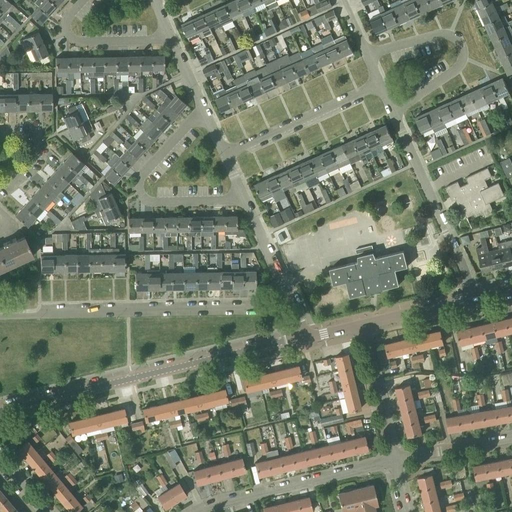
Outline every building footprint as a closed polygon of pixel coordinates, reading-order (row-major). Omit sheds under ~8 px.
[(0,0),(0,10),(6,16),(14,7),(5,0),(0,0)] [(56,7),(48,0),(36,0),(34,3),(38,7),(48,16),(56,7)] [(236,0),(225,5),(231,18),(232,21),(243,16),(236,0)] [(253,8),(249,0),(236,0),(243,16),(244,17),(255,12),(253,8)] [(331,8),(328,0),(326,0),(319,3),(319,4),(317,5),(318,6),(316,7),(318,13),(331,8)] [(413,0),(412,0),(403,4),(409,19),(420,14),(413,0)] [(431,10),(427,0),(413,0),(420,14),(431,10)] [(442,5),(440,0),(427,0),(431,10),(442,5)] [(478,9),(492,3),(497,0),(475,0),(474,1),(478,9)] [(492,3),(478,9),(481,17),(496,11),(495,9),(492,3)] [(403,4),(392,9),(398,24),(409,19),(403,4)] [(225,5),(214,10),(222,26),(232,21),(231,18),(225,5)] [(398,24),(392,9),(386,12),(383,6),(377,8),(380,15),(387,30),(398,24)] [(500,6),(495,9),(496,11),(481,17),(485,25),(500,19),(497,13),(503,10),(502,8),(501,8),(500,6)] [(48,16),(38,7),(30,16),(40,25),(48,16)] [(316,14),(313,7),(306,10),(310,17),(316,14)] [(214,10),(203,15),(209,28),(214,26),(215,29),(222,26),(214,10)] [(310,17),(306,10),(297,14),(295,15),(296,16),(294,17),(297,23),(310,17)] [(327,21),(328,22),(337,18),(333,11),(324,15),(327,21)] [(12,22),(14,20),(8,15),(5,19),(11,25),(13,23),(12,22)] [(203,15),(192,20),(198,33),(200,37),(201,38),(212,33),(209,28),(203,15)] [(387,30),(380,15),(369,20),(376,34),(387,30)] [(286,22),(288,27),(294,24),(290,17),(285,20),(286,22)] [(504,17),(500,19),(485,25),(489,34),(503,27),(502,25),(507,23),(504,17)] [(13,23),(11,25),(16,29),(20,25),(14,20),(12,22),(13,23)] [(198,33),(192,20),(181,25),(189,42),(200,37),(198,33)] [(511,33),(509,28),(504,30),(503,27),(489,34),(493,42),(507,35),(511,33)] [(30,50),(42,44),(37,33),(22,40),(19,41),(22,48),(24,52),(30,50)] [(510,41),(507,35),(493,42),(496,50),(511,43),(510,41)] [(345,36),(338,39),(337,36),(332,38),(334,41),(341,57),(353,52),(347,39),(346,40),(345,36)] [(511,43),(496,50),(500,58),(511,52),(511,46),(511,45),(511,39),(510,41),(511,43)] [(341,57),(334,41),(323,46),(325,50),(330,62),(341,57)] [(47,55),(42,44),(30,50),(35,61),(47,55)] [(260,52),(262,51),(259,45),(245,51),(249,59),(250,60),(256,57),(256,56),(259,55),(258,54),(260,53),(260,52)] [(5,61),(6,63),(12,60),(6,46),(0,52),(0,60),(3,59),(4,61),(5,61)] [(330,62),(325,50),(320,52),(317,47),(312,50),(312,51),(314,55),(319,67),(330,62)] [(208,55),(211,54),(208,48),(203,50),(206,55),(204,57),(205,58),(198,61),(201,67),(210,63),(207,57),(209,57),(208,55)] [(239,54),(243,62),(249,59),(245,51),(239,54)] [(314,55),(312,51),(301,56),(303,60),(308,72),(319,67),(314,55)] [(511,52),(500,58),(504,66),(511,62),(511,52)] [(287,55),(277,60),(287,82),(298,77),(292,65),(287,55)] [(151,56),(139,57),(139,70),(151,70),(151,56)] [(163,56),(151,56),(151,70),(163,70),(163,56)] [(91,71),(91,57),(79,58),(79,71),(84,71),(84,76),(91,76),(91,71)] [(103,71),(103,57),(91,57),(91,71),(103,71)] [(115,57),(103,57),(103,71),(103,75),(115,75),(115,57)] [(128,57),(115,57),(115,75),(128,75),(128,70),(128,57)] [(139,57),(128,57),(128,70),(139,70),(139,57)] [(67,72),(67,58),(55,58),(55,72),(67,72)] [(79,58),(67,58),(67,72),(67,80),(70,80),(73,80),(73,72),(79,71),(79,58)] [(224,60),(230,73),(235,71),(229,58),(224,60)] [(287,82),(277,60),(266,65),(269,71),(276,87),(287,82)] [(308,72),(303,60),(292,65),(298,77),(308,72)] [(216,73),(214,74),(217,80),(220,78),(218,74),(228,70),(224,61),(214,65),(217,71),(215,72),(216,73)] [(217,71),(214,65),(202,70),(205,77),(214,74),(216,73),(215,72),(217,71)] [(269,71),(258,76),(265,92),(276,87),(269,71)] [(265,92),(258,76),(246,81),(248,85),(254,97),(265,92)] [(502,78),(491,83),(498,99),(509,93),(502,78)] [(498,99),(491,83),(480,88),(487,104),(498,99)] [(248,85),(237,90),(243,102),(254,97),(248,85)] [(243,102),(237,90),(236,87),(226,91),(225,89),(224,90),(232,107),(243,102)] [(487,104),(480,88),(469,93),(476,109),(487,104)] [(163,101),(177,114),(186,104),(175,95),(171,101),(167,97),(167,96),(159,89),(153,92),(163,101)] [(219,92),(221,97),(215,100),(221,112),(232,107),(224,90),(219,92)] [(476,109),(469,93),(458,98),(465,114),(476,109)] [(27,111),(27,94),(15,95),(15,111),(27,111)] [(39,94),(27,94),(27,111),(39,111),(39,94)] [(39,94),(39,111),(52,111),(52,94),(39,94)] [(15,111),(15,95),(3,95),(3,112),(15,111)] [(147,103),(149,101),(144,97),(141,100),(147,106),(149,104),(147,103)] [(458,98),(447,103),(454,119),(465,114),(458,98)] [(177,114),(163,101),(156,110),(169,122),(177,114)] [(454,119),(447,103),(436,108),(443,123),(454,119)] [(436,108),(425,113),(432,128),(434,133),(445,128),(443,123),(436,108)] [(155,117),(151,122),(162,131),(169,122),(156,110),(152,115),(155,117)] [(68,129),(82,123),(77,111),(68,116),(63,118),(68,129)] [(432,128),(425,113),(414,118),(421,134),(432,128)] [(131,121),(129,122),(135,128),(138,124),(131,118),(130,120),(131,121)] [(162,131),(151,122),(147,118),(138,127),(143,131),(153,141),(162,131)] [(82,123),(68,129),(73,141),(79,138),(82,143),(90,139),(82,123)] [(382,146),(392,142),(385,126),(375,130),(382,146)] [(382,146),(375,130),(364,135),(371,151),(382,146)] [(153,141),(143,131),(135,140),(145,149),(153,141)] [(115,138),(117,137),(112,132),(109,136),(114,141),(116,139),(115,138)] [(364,135),(353,140),(362,162),(364,164),(368,162),(364,154),(371,151),(364,135)] [(145,149),(135,140),(131,145),(126,141),(123,145),(137,158),(145,149)] [(353,140),(342,145),(350,163),(352,167),(362,162),(353,140)] [(137,158),(123,145),(122,146),(126,150),(119,158),(129,167),(137,158)] [(339,168),(350,163),(342,145),(331,150),(339,168)] [(447,154),(443,146),(441,147),(441,148),(439,149),(442,156),(447,154)] [(442,156),(439,149),(430,153),(433,160),(442,156)] [(331,150),(320,155),(328,173),(339,168),(331,150)] [(63,163),(79,177),(83,172),(80,169),(84,165),(72,153),(63,163)] [(100,157),(98,159),(103,164),(106,160),(100,154),(99,156),(100,157)] [(320,155),(309,160),(316,176),(317,178),(328,173),(320,155)] [(119,158),(111,167),(121,176),(129,167),(119,158)] [(500,162),(507,178),(511,176),(511,164),(509,158),(500,162)] [(316,176),(309,160),(298,165),(306,181),(316,176)] [(79,177),(63,163),(55,171),(67,183),(68,182),(71,178),(75,181),(79,177)] [(306,181),(298,165),(287,170),(294,186),(306,181)] [(380,175),(389,171),(386,165),(377,169),(380,175)] [(121,176),(111,167),(103,176),(113,185),(121,176)] [(491,176),(487,168),(487,167),(466,178),(468,183),(459,187),(457,182),(445,187),(452,201),(457,199),(466,218),(474,214),(475,217),(484,213),(485,216),(494,212),(489,202),(504,194),(498,181),(483,189),(479,181),(491,176)] [(287,170),(276,175),(284,191),(294,186),(287,170)] [(71,186),(68,182),(67,183),(55,171),(47,180),(63,195),(71,186)] [(284,191),(276,175),(266,180),(273,196),(284,191)] [(86,183),(85,182),(86,180),(81,176),(78,180),(84,185),(86,183)] [(56,196),(60,200),(62,198),(62,197),(64,195),(63,195),(47,180),(39,189),(51,200),(56,196)] [(93,187),(86,180),(85,182),(86,183),(84,185),(90,191),(93,187)] [(273,196),(266,180),(254,185),(262,202),(273,196)] [(105,195),(100,184),(89,196),(92,201),(94,200),(97,208),(93,209),(95,214),(115,204),(110,192),(105,195)] [(51,200),(39,189),(31,198),(43,209),(51,200)] [(31,198),(23,207),(35,218),(43,209),(31,198)] [(304,208),(302,209),(304,213),(314,209),(311,203),(306,206),(304,207),(304,208)] [(97,218),(105,215),(108,221),(120,215),(115,204),(95,214),(97,218)] [(67,214),(72,209),(68,206),(63,210),(67,214)] [(35,218),(23,207),(15,216),(27,227),(35,218)] [(52,217),(54,215),(49,211),(45,215),(51,220),(53,218),(52,217)] [(294,218),(290,211),(281,216),(285,223),(294,218)] [(61,221),(54,215),(52,217),(53,218),(51,220),(57,225),(61,221)] [(236,216),(224,217),(225,230),(224,235),(236,235),(236,237),(245,237),(242,229),(237,230),(236,216)] [(188,217),(176,218),(177,231),(189,231),(188,217)] [(201,231),(200,217),(188,217),(189,231),(189,237),(191,236),(194,236),(194,231),(200,231),(201,231)] [(200,217),(201,231),(200,231),(200,236),(210,236),(210,244),(213,244),(213,242),(215,242),(215,235),(213,236),(213,231),(212,217),(200,217)] [(225,230),(224,217),(212,217),(213,231),(225,230)] [(283,224),(280,217),(271,221),(274,228),(283,224)] [(141,232),(140,218),(128,219),(128,232),(141,232)] [(152,218),(140,218),(141,232),(153,232),(152,218)] [(165,232),(164,218),(152,218),(153,232),(165,232)] [(177,231),(176,218),(164,218),(165,232),(165,237),(167,237),(170,237),(170,232),(177,231)] [(76,222),(75,220),(70,222),(74,230),(85,227),(83,222),(79,223),(78,221),(76,222)] [(42,225),(39,229),(45,234),(48,230),(42,225)] [(51,234),(51,237),(52,242),(61,242),(61,243),(64,243),(64,241),(67,241),(66,233),(51,234)] [(0,247),(0,257),(5,268),(32,256),(33,256),(24,237),(23,237),(13,242),(11,240),(11,241),(7,243),(7,242),(6,242),(7,245),(0,247)] [(492,269),(488,252),(485,238),(480,239),(482,247),(476,249),(477,255),(478,255),(482,272),(492,269)] [(511,250),(511,240),(497,244),(499,249),(503,267),(511,264),(511,256),(511,251),(511,250)] [(373,250),(372,246),(355,250),(356,254),(373,250)] [(124,254),(118,254),(118,250),(116,249),(112,249),(112,255),(112,271),(125,271),(124,254)] [(499,249),(488,252),(492,269),(503,267),(499,249)] [(403,251),(375,258),(373,253),(357,257),(358,262),(329,269),(333,285),(346,282),(350,297),(365,293),(366,295),(371,293),(372,294),(378,292),(384,290),(383,289),(399,285),(395,270),(407,267),(403,251)] [(64,255),(52,256),(52,272),(64,272),(64,255)] [(76,272),(76,255),(64,255),(64,272),(76,272)] [(88,255),(76,255),(76,272),(88,272),(88,255)] [(100,255),(88,255),(88,272),(100,271),(100,255)] [(112,255),(100,255),(100,271),(112,271),(112,255)] [(52,272),(52,256),(40,256),(40,272),(52,272)] [(314,262),(315,270),(326,268),(325,260),(314,262)] [(216,269),(216,268),(207,268),(207,273),(207,289),(219,289),(219,269),(216,269)] [(221,272),(221,269),(219,269),(219,289),(231,289),(231,272),(221,272)] [(159,271),(150,271),(147,271),(147,274),(147,290),(159,290),(159,274),(159,271)] [(243,272),(231,272),(231,289),(243,288),(243,272)] [(255,272),(243,272),(243,288),(256,288),(255,272)] [(171,273),(159,274),(159,290),(171,290),(171,273)] [(183,273),(171,273),(171,290),(183,289),(183,273)] [(195,289),(195,273),(183,273),(183,289),(195,289)] [(207,289),(207,273),(195,273),(195,289),(207,289)] [(147,290),(147,274),(134,274),(135,290),(147,290)] [(508,333),(505,319),(493,322),(496,336),(508,333)] [(493,322),(481,325),(484,339),(496,336),(493,322)] [(481,325),(468,328),(472,342),(484,339),(481,325)] [(472,342),(468,328),(456,331),(459,345),(472,342)] [(440,331),(426,334),(429,347),(443,343),(440,331)] [(426,334),(413,338),(416,350),(429,347),(426,334)] [(413,338),(399,341),(402,353),(416,350),(413,338)] [(399,341),(385,344),(388,357),(402,353),(399,341)] [(338,371),(350,368),(346,354),(335,357),(338,371)] [(298,366),(284,369),(287,382),(301,378),(298,366)] [(350,368),(338,371),(341,384),(353,382),(350,368)] [(287,382),(284,369),(271,373),(274,385),(287,382)] [(503,386),(507,385),(511,383),(511,372),(511,373),(501,375),(503,386)] [(271,373),(257,376),(260,388),(274,385),(271,373)] [(260,388),(257,376),(243,380),(247,398),(261,394),(260,388)] [(423,381),(425,389),(432,387),(430,379),(423,381)] [(356,395),(353,382),(341,384),(345,398),(356,395)] [(399,400),(412,397),(409,385),(396,388),(399,400)] [(210,393),(213,405),(227,401),(224,389),(210,393)] [(210,393),(197,396),(200,408),(213,405),(210,393)] [(356,395),(345,398),(348,412),(360,409),(356,395)] [(197,396),(183,399),(186,412),(200,408),(197,396)] [(238,398),(242,412),(247,411),(244,396),(238,398)] [(415,409),(412,397),(399,400),(402,412),(415,409)] [(236,398),(230,400),(229,400),(233,414),(239,413),(236,398)] [(186,412),(183,399),(170,403),(172,415),(186,412)] [(321,404),(324,411),(331,408),(328,401),(321,404)] [(172,415),(170,403),(156,406),(159,418),(172,415)] [(159,418),(156,406),(142,410),(145,422),(159,418)] [(507,407),(495,409),(498,423),(510,421),(507,407)] [(123,409),(110,413),(112,425),(126,421),(123,409)] [(415,409),(402,412),(405,425),(418,421),(415,409)] [(495,409),(483,411),(486,426),(498,423),(495,409)] [(486,426),(483,411),(471,414),(473,428),(486,426)] [(207,412),(201,414),(202,420),(205,430),(210,428),(208,419),(207,412)] [(112,425),(110,413),(96,416),(99,428),(100,433),(100,434),(106,432),(114,430),(112,425)] [(473,428),(471,414),(458,416),(461,430),(473,428)] [(99,428),(96,416),(82,419),(85,431),(99,428)] [(461,430),(458,416),(446,418),(449,433),(461,430)] [(85,431),(82,419),(69,423),(71,435),(85,431)] [(362,426),(360,419),(351,422),(352,427),(352,428),(362,426)] [(142,421),(136,423),(138,429),(139,433),(144,432),(142,421)] [(422,434),(418,421),(405,425),(408,437),(422,434)] [(31,438),(35,443),(40,439),(36,434),(31,438)] [(64,439),(77,455),(82,451),(69,435),(64,439)] [(352,440),(355,453),(367,450),(364,437),(352,440)] [(352,440),(340,443),(343,456),(355,453),(352,440)] [(36,453),(26,442),(17,450),(26,461),(36,453)] [(255,455),(253,442),(245,444),(248,456),(255,455)] [(343,456),(340,443),(327,446),(331,459),(343,456)] [(327,446),(315,449),(319,462),(331,459),(327,446)] [(315,449),(303,452),(306,465),(319,462),(315,449)] [(49,460),(54,456),(51,451),(45,455),(49,460)] [(176,466),(171,458),(167,451),(162,455),(171,469),(176,466)] [(176,466),(185,461),(180,452),(171,458),(176,466)] [(306,465),(303,452),(291,455),(294,468),(306,465)] [(36,453),(26,461),(35,471),(45,464),(36,453)] [(294,468),(291,455),(279,457),(282,471),(294,468)] [(54,456),(49,460),(53,465),(58,460),(54,456)] [(282,471),(279,457),(267,460),(270,474),(282,471)] [(229,462),(233,475),(245,472),(241,458),(229,462)] [(511,472),(511,468),(510,459),(498,461),(501,475),(511,472)] [(270,474),(267,460),(254,463),(258,477),(270,474)] [(501,475),(498,461),(486,464),(488,478),(501,475)] [(233,475),(229,462),(217,465),(221,478),(233,475)] [(54,474),(45,464),(35,471),(45,482),(54,474)] [(488,478),(486,464),(473,466),(476,480),(488,478)] [(217,465),(205,468),(209,482),(221,478),(217,465)] [(209,482),(205,468),(193,471),(196,485),(209,482)] [(431,475),(434,474),(432,468),(421,470),(423,477),(431,475)] [(67,481),(72,477),(69,472),(63,477),(67,481)] [(63,485),(54,474),(45,482),(54,493),(63,485)] [(123,482),(121,474),(113,476),(115,484),(123,482)] [(163,479),(160,474),(155,477),(159,482),(163,479)] [(431,475),(423,477),(418,478),(421,490),(434,487),(431,475)] [(72,477),(67,481),(71,486),(76,482),(72,477)] [(167,484),(163,479),(159,482),(162,487),(167,484)] [(148,493),(138,480),(133,483),(143,497),(148,493)] [(178,483),(167,490),(175,502),(186,495),(178,483)] [(63,485),(54,493),(63,504),(72,496),(63,485)] [(374,511),(374,507),(377,506),(376,499),(374,499),(372,492),(374,492),(372,485),(351,490),(351,492),(344,493),(344,492),(337,494),(341,509),(361,504),(362,508),(353,511),(352,511),(374,511)] [(437,499),(434,487),(421,490),(424,503),(437,499)] [(175,502),(167,490),(156,497),(164,509),(175,502)] [(454,501),(464,498),(463,492),(453,495),(454,501)] [(136,493),(132,497),(139,504),(143,500),(136,493)] [(91,499),(87,494),(81,498),(85,503),(91,499)] [(480,494),(474,495),(476,504),(478,506),(482,505),(480,494)] [(75,511),(82,507),(72,496),(63,504),(69,511),(75,511)] [(297,500),(299,511),(307,511),(312,511),(309,497),(297,500)] [(6,499),(0,503),(0,509),(2,511),(11,511),(15,509),(6,499)] [(437,511),(440,511),(437,499),(424,503),(426,511),(437,511)] [(299,511),(297,500),(285,503),(287,511),(299,511)] [(134,511),(139,507),(135,501),(130,505),(134,511)] [(287,511),(285,503),(274,506),(275,511),(287,511)]
